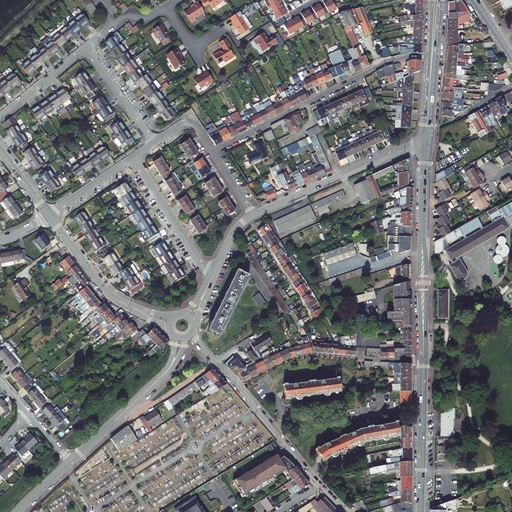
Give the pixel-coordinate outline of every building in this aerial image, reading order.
[(288,14),(279,0),(263,0),(271,14),(273,13),(277,20),(283,16),(288,14)] [(332,0),(328,0),(324,3),(326,7),(329,12),(329,13),(337,9),(332,0)] [(461,0),(449,2),(448,20),(458,20),(470,14),(461,0)] [(511,5),(511,1),(511,0),(498,0),(504,10),(511,5)] [(206,12),(198,1),(191,6),(192,7),(192,8),(190,9),(185,12),(192,23),(197,20),(196,17),(200,15),(206,12)] [(315,13),(318,18),(329,12),(326,7),(322,8),(320,4),(313,8),(315,13)] [(411,9),(411,15),(423,15),(423,4),(415,4),(412,5),(412,9),(411,9)] [(342,12),(338,14),(353,48),(362,70),(370,66),(361,45),(359,46),(351,27),(361,23),(366,36),(373,33),(371,28),(365,14),(363,7),(342,12)] [(74,20),(81,28),(85,25),(86,26),(90,23),(78,9),(76,10),(79,14),(77,16),(77,17),(74,20)] [(304,18),(307,24),(318,18),(315,13),(312,14),(309,10),(302,14),(304,18)] [(241,11),(231,17),(242,33),(250,28),(242,15),(243,14),(241,11)] [(447,31),(448,31),(458,30),(458,24),(465,23),(477,18),(474,12),(470,14),(458,20),(448,20),(447,31)] [(243,14),(242,15),(250,28),(253,26),(245,13),(243,14)] [(277,20),(281,27),(284,25),(287,23),(283,16),(277,20)] [(62,21),(74,36),(77,33),(76,32),(81,28),(74,20),(72,17),(68,20),(70,22),(68,24),(64,20),(62,21)] [(291,21),(297,31),(304,27),(304,26),(307,24),(304,18),(301,20),(299,17),(291,21)] [(56,29),(65,41),(70,37),(72,39),(75,37),(74,36),(62,21),(55,28),(56,29)] [(284,25),(289,35),(297,31),(291,21),(287,23),(284,25)] [(405,28),(410,28),(422,29),(423,21),(414,21),(408,21),(402,22),(402,24),(405,24),(405,28)] [(129,23),(126,25),(132,34),(135,32),(133,28),(129,23)] [(170,37),(167,33),(165,30),(166,30),(162,24),(153,30),(154,32),(153,33),(157,39),(158,38),(161,43),(170,37)] [(413,31),(413,37),(422,37),(422,29),(410,28),(405,28),(404,28),(404,31),(413,31)] [(48,36),(58,48),(62,45),(61,44),(65,41),(56,29),(50,34),(49,33),(47,34),(48,36)] [(460,45),(460,36),(458,36),(458,30),(448,31),(448,46),(457,46),(458,45),(460,45)] [(258,43),(263,51),(269,47),(272,45),(277,41),(273,35),(267,39),(266,37),(266,36),(264,32),(253,39),(256,44),(258,43)] [(108,47),(110,50),(125,40),(124,38),(121,40),(117,33),(105,42),(109,47),(108,47)] [(277,33),(273,35),(277,41),(280,46),(285,43),(277,33)] [(44,47),(51,56),(56,52),(57,53),(60,50),(58,48),(48,36),(41,42),(42,44),(44,47)] [(408,44),(413,45),(421,45),(422,37),(413,37),(405,36),(405,44),(408,44)] [(214,54),(220,63),(225,59),(226,62),(235,56),(231,49),(233,48),(226,38),(220,42),(225,50),(222,52),(221,50),(214,54)] [(113,53),(117,58),(126,52),(123,48),(124,47),(122,45),(126,42),(125,40),(110,50),(112,54),(113,53)] [(400,47),(402,55),(407,53),(421,53),(421,45),(413,45),(408,44),(408,47),(400,47)] [(448,46),(447,52),(460,53),(460,50),(465,50),(465,44),(460,45),(458,45),(457,46),(448,46)] [(46,59),(51,56),(44,47),(41,50),(40,49),(38,51),(36,49),(35,47),(33,49),(44,63),(47,60),(46,59)] [(186,64),(182,59),(180,56),(182,55),(178,48),(167,55),(176,70),(186,64)] [(345,62),(350,72),(354,71),(355,72),(362,70),(353,48),(348,50),(352,59),(345,62)] [(383,58),(391,56),(389,48),(380,49),(383,58)] [(29,60),(36,68),(40,64),(41,65),(44,63),(33,49),(31,50),(34,54),(31,56),(32,57),(29,60)] [(125,69),(129,74),(138,68),(135,64),(136,63),(134,61),(149,51),(147,49),(137,56),(122,67),(124,70),(125,69)] [(329,55),(338,77),(350,72),(345,62),(340,50),(329,55)] [(120,63),(122,67),(137,56),(136,54),(131,57),(129,54),(128,55),(126,52),(117,58),(121,63),(120,63)] [(31,72),(36,68),(29,60),(26,63),(25,62),(22,64),(19,60),(17,62),(28,76),(32,73),(31,72)] [(404,78),(414,74),(420,71),(421,61),(410,61),(410,72),(409,72),(403,72),(404,78)] [(319,66),(326,82),(337,78),(334,70),(329,72),(326,64),(319,66)] [(311,74),(308,75),(308,76),(313,87),(319,85),(313,69),(311,65),(308,66),(311,74)] [(397,81),(395,74),(394,68),(395,68),(395,65),(386,67),(376,72),(379,80),(387,77),(389,84),(397,81)] [(319,66),(313,69),(319,85),(326,82),(319,66)] [(8,77),(5,79),(12,87),(17,84),(17,85),(21,82),(9,68),(7,70),(10,73),(8,76),(8,77)] [(134,83),(136,81),(151,71),(149,69),(143,73),(141,70),(140,71),(138,68),(129,74),(132,79),(131,80),(134,83)] [(74,88),(76,89),(90,79),(88,76),(87,77),(84,71),(72,79),(77,86),(74,88)] [(140,84),(143,89),(152,83),(153,82),(148,76),(151,74),(152,73),(151,71),(136,81),(138,85),(140,84)] [(202,75),(200,77),(200,76),(195,79),(198,84),(199,84),(201,88),(207,85),(213,82),(212,81),(214,80),(208,71),(202,75)] [(308,76),(308,75),(306,71),(298,75),(301,81),(302,82),(303,81),(307,90),(313,87),(308,76)] [(403,72),(395,74),(397,81),(399,80),(404,78),(403,72)] [(398,91),(403,92),(413,92),(414,74),(404,78),(399,80),(398,91)] [(457,88),(458,80),(445,78),(444,87),(457,88)] [(0,88),(5,95),(8,92),(7,91),(12,87),(5,79),(2,82),(1,81),(0,81),(0,88)] [(90,79),(76,89),(77,92),(81,89),(83,91),(84,91),(87,94),(95,88),(92,83),(93,83),(90,79)] [(299,92),(296,94),(300,102),(308,98),(302,88),(304,87),(302,82),(301,81),(297,83),(300,89),(298,90),(299,92)] [(146,94),(148,98),(168,84),(166,82),(157,88),(155,85),(154,86),(152,83),(143,89),(147,94),(146,94)] [(488,91),(489,84),(481,83),(480,90),(488,91)] [(155,105),(164,99),(161,95),(162,95),(160,92),(169,86),(168,84),(148,98),(151,101),(152,100),(155,105)] [(300,102),(296,94),(294,90),(291,85),(288,87),(289,89),(284,91),(285,91),(287,96),(292,106),(300,102)] [(56,94),(62,103),(65,100),(66,101),(69,99),(72,104),(74,102),(63,87),(60,90),(60,91),(56,94)] [(354,94),(358,103),(361,102),(371,98),(367,89),(354,94)] [(403,92),(402,99),(412,100),(413,92),(403,92)] [(504,104),(511,99),(511,97),(509,92),(501,97),(504,104)] [(50,96),(47,99),(57,114),(59,113),(56,108),(59,106),(58,105),(62,103),(56,94),(51,97),(50,96)] [(360,108),(358,103),(354,94),(347,98),(351,107),(353,112),(357,110),(358,113),(362,111),(360,108)] [(92,112),(93,114),(108,104),(106,100),(105,101),(102,96),(93,102),(95,106),(96,109),(92,112)] [(287,96),(279,99),(285,110),(292,106),(287,96)] [(501,116),(509,112),(504,104),(501,97),(495,100),(496,101),(493,102),(501,116)] [(277,103),(273,106),(277,114),(285,110),(279,99),(278,98),(275,100),(277,103)] [(348,108),(351,107),(347,98),(339,101),(347,118),(350,116),(349,113),(350,113),(348,108)] [(44,102),(39,105),(45,114),(49,112),(49,113),(52,111),(55,115),(57,114),(47,99),(43,101),(44,102)] [(160,114),(175,103),(174,102),(169,105),(167,102),(166,102),(164,99),(155,105),(159,110),(158,111),(160,114)] [(263,106),(269,118),(277,114),(273,106),(270,101),(263,106)] [(347,118),(339,101),(332,104),(336,113),(340,112),(342,117),(343,116),(345,119),(347,118)] [(501,116),(493,102),(487,106),(494,118),(495,120),(501,117),(501,116)] [(176,105),(175,103),(160,114),(162,117),(163,117),(167,122),(167,121),(174,116),(176,115),(173,112),(174,111),(172,108),(176,105)] [(250,117),(254,126),(262,122),(255,109),(252,103),(249,105),(254,115),(250,117)] [(442,110),(461,112),(471,106),(462,105),(442,103),(442,110)] [(111,107),(108,104),(93,114),(95,116),(97,114),(100,119),(103,120),(113,113),(110,108),(111,107)] [(336,113),(332,104),(324,108),(328,117),(330,121),(332,125),(334,124),(333,120),(338,118),(336,113)] [(33,108),(30,110),(38,122),(40,125),(42,124),(39,120),(42,118),(42,117),(45,114),(39,105),(34,109),(33,108)] [(255,109),(262,122),(269,118),(263,106),(262,105),(255,109)] [(398,113),(401,113),(411,114),(412,107),(402,106),(397,106),(393,106),(393,108),(398,109),(398,113)] [(494,118),(487,106),(483,108),(487,115),(489,119),(489,121),(494,118)] [(328,117),(324,108),(313,113),(317,122),(324,119),(326,123),(330,121),(328,117)] [(487,115),(483,108),(478,111),(488,127),(489,126),(488,126),(489,125),(487,120),(489,119),(487,115)] [(241,118),(247,130),(254,126),(250,117),(247,111),(245,112),(243,109),(242,110),(245,116),(241,118)] [(440,124),(461,112),(442,110),(441,117),(440,124)] [(491,132),(488,128),(488,127),(478,111),(468,117),(480,138),(485,135),(491,132)] [(232,120),(239,134),(247,130),(241,118),(239,114),(238,112),(230,116),(232,120)] [(295,128),(297,132),(302,129),(300,123),(302,122),(298,113),(292,116),(298,127),(295,128)] [(392,117),(392,120),(411,121),(411,114),(401,113),(398,113),(396,113),(396,118),(392,117)] [(12,139),(27,129),(25,128),(21,130),(19,127),(18,128),(16,124),(18,123),(13,116),(4,122),(7,126),(8,125),(10,128),(9,129),(7,130),(11,135),(9,136),(12,139)] [(225,125),(231,138),(239,134),(232,120),(230,116),(227,118),(227,120),(229,123),(225,125)] [(293,131),(294,133),(297,132),(295,128),(298,127),(292,116),(284,120),(286,124),(289,131),(289,132),(293,131)] [(396,128),(410,129),(411,129),(411,121),(392,120),(392,123),(396,123),(396,128)] [(110,137),(112,139),(126,129),(124,125),(123,126),(120,121),(111,127),(113,131),(112,131),(114,134),(110,137)] [(490,122),(495,130),(498,128),(497,125),(494,127),(493,125),(494,125),(492,122),(492,121),(490,122)] [(216,146),(224,142),(218,131),(217,129),(214,124),(208,127),(210,130),(207,132),(216,146)] [(218,131),(224,142),(231,138),(225,125),(224,125),(217,129),(218,131)] [(369,127),(376,144),(391,138),(385,125),(373,130),(371,126),(369,127)] [(369,148),(376,144),(369,127),(366,128),(368,131),(367,131),(367,132),(363,134),(369,148)] [(28,131),(27,129),(12,139),(14,143),(15,142),(19,147),(27,141),(25,138),(26,137),(24,134),(28,131)] [(123,143),(127,141),(131,138),(128,133),(129,132),(126,129),(112,139),(113,141),(117,138),(119,141),(120,140),(122,144),(123,143)] [(264,134),(267,142),(275,138),(272,130),(264,134)] [(362,151),(369,148),(363,134),(358,136),(356,133),(354,134),(362,151)] [(362,151),(354,134),(352,135),(353,138),(348,141),(350,145),(354,154),(362,151)] [(180,145),(184,152),(193,146),(189,139),(180,145)] [(341,145),(343,149),(347,158),(354,154),(350,145),(348,141),(343,143),(341,139),(339,140),(341,145)] [(347,158),(343,149),(341,145),(339,140),(337,141),(339,147),(334,149),(335,152),(332,154),(336,163),(347,158)] [(107,158),(110,156),(103,145),(100,141),(98,142),(101,146),(98,148),(98,149),(95,151),(101,161),(106,157),(107,158)] [(251,164),(268,156),(261,142),(254,145),(258,153),(255,154),(254,153),(247,157),(251,164)] [(189,159),(190,158),(197,153),(198,153),(193,146),(184,152),(189,159)] [(26,158),(28,162),(43,152),(42,150),(38,153),(36,149),(35,150),(32,147),(24,153),(27,158),(26,158)] [(300,149),(296,150),(299,155),(306,152),(304,147),(303,147),(300,149)] [(85,151),(83,152),(93,167),(97,165),(96,164),(101,161),(95,151),(91,154),(91,153),(88,155),(85,151)] [(45,153),(43,152),(28,162),(31,165),(32,164),(35,170),(44,164),(42,160),(43,159),(41,156),(45,153)] [(82,161),(78,163),(84,172),(89,169),(90,170),(93,167),(83,152),(81,154),(84,158),(81,160),(82,161)] [(495,159),(499,165),(502,163),(503,165),(511,160),(509,156),(506,152),(495,159)] [(326,174),(324,171),(323,167),(321,164),(320,161),(318,158),(317,155),(316,153),(312,155),(316,164),(313,166),(318,177),(326,174)] [(194,173),(198,171),(206,166),(201,159),(199,156),(192,161),(194,164),(189,167),(194,173)] [(157,169),(165,164),(161,157),(153,163),(157,169)] [(397,174),(409,171),(409,161),(406,159),(373,175),(375,180),(393,172),(393,170),(397,169),(397,174)] [(443,159),(437,163),(435,185),(436,184),(445,179),(454,173),(452,170),(449,171),(447,168),(443,159)] [(66,164),(70,168),(77,179),(80,177),(79,176),(84,172),(78,163),(75,165),(74,164),(71,166),(69,162),(66,164)] [(280,170),(287,185),(290,190),(297,187),(294,179),(290,181),(282,163),(278,165),(280,169),(280,170)] [(318,177),(313,166),(311,163),(304,167),(310,181),(318,177)] [(164,179),(171,174),(169,172),(170,171),(165,164),(157,169),(164,179)] [(310,181),(304,167),(303,164),(297,167),(298,170),(304,183),(310,181)] [(469,181),(481,174),(479,169),(475,171),(473,167),(473,168),(470,164),(462,168),(465,172),(462,174),(466,182),(469,181)] [(278,165),(270,169),(275,179),(277,178),(280,186),(282,187),(287,185),(280,170),(279,171),(278,169),(280,169),(278,165)] [(210,172),(206,166),(198,171),(202,178),(210,172)] [(43,181),(45,185),(60,175),(59,173),(55,175),(53,172),(52,173),(49,169),(40,176),(44,180),(43,181)] [(304,183),(298,170),(291,173),(294,179),(297,187),(304,183)] [(409,184),(409,171),(397,174),(397,186),(394,185),(390,186),(392,191),(404,186),(409,184)] [(171,174),(164,179),(170,189),(178,184),(181,182),(175,172),(171,174)] [(473,189),(483,183),(480,180),(484,178),(481,174),(469,181),(473,189)] [(61,176),(60,175),(45,185),(48,188),(49,187),(52,192),(61,186),(58,183),(59,182),(57,179),(61,176)] [(511,183),(511,182),(509,177),(500,182),(501,183),(498,185),(502,192),(511,186),(511,183)] [(209,191),(218,185),(214,178),(204,184),(209,191)] [(392,191),(390,186),(380,190),(375,180),(373,180),(372,179),(368,181),(376,198),(392,191)] [(445,179),(436,184),(439,188),(435,190),(437,194),(446,189),(449,187),(445,179)] [(362,204),(376,198),(368,181),(367,180),(354,186),(362,204)] [(3,181),(0,182),(0,193),(0,194),(0,193),(0,198),(7,194),(4,191),(8,188),(3,181)] [(120,193),(122,196),(131,191),(128,186),(129,185),(126,181),(115,188),(119,193),(120,193)] [(397,189),(401,197),(405,197),(405,196),(412,196),(413,182),(409,184),(404,186),(397,189)] [(178,184),(170,189),(174,196),(182,191),(178,184)] [(218,185),(209,191),(213,198),(223,192),(218,185)] [(436,200),(439,204),(451,197),(446,189),(437,194),(440,198),(436,200)] [(470,194),(475,202),(487,195),(485,191),(482,193),(479,189),(470,194)] [(267,200),(275,196),(276,194),(274,190),(266,194),(264,195),(267,200)] [(123,201),(126,206),(137,199),(135,195),(134,196),(131,191),(122,196),(124,200),(123,201)] [(327,205),(330,204),(333,202),(346,197),(343,191),(330,196),(311,204),(314,211),(318,209),(320,208),(324,207),(324,206),(327,205)] [(0,198),(0,203),(5,210),(7,209),(15,203),(10,196),(9,196),(7,194),(0,198)] [(487,195),(475,202),(480,210),(489,205),(486,201),(490,199),(487,195)] [(182,208),(190,203),(185,196),(178,201),(182,208)] [(399,206),(407,207),(412,207),(412,196),(405,196),(405,197),(401,197),(400,197),(399,198),(395,200),(395,202),(399,202),(399,206)] [(226,197),(218,202),(223,209),(230,204),(226,197)] [(130,210),(133,214),(142,208),(139,203),(140,202),(137,199),(126,206),(130,211),(130,210)] [(7,209),(14,219),(22,213),(15,203),(7,209)] [(194,210),(190,203),(182,208),(186,215),(194,210)] [(435,210),(440,218),(445,215),(448,213),(447,210),(450,208),(447,203),(435,210)] [(230,204),(223,209),(227,216),(235,211),(230,204)] [(279,234),(306,221),(309,220),(315,218),(310,205),(274,221),(279,234)] [(320,215),(326,213),(330,211),(327,205),(324,206),(324,207),(320,208),(318,209),(320,215)] [(393,215),(401,213),(402,212),(411,212),(412,207),(407,207),(407,208),(396,208),(396,206),(394,207),(394,208),(392,208),(393,215)] [(504,207),(500,209),(501,210),(500,211),(503,217),(509,227),(510,227),(509,225),(511,223),(511,218),(511,219),(504,207)] [(142,208),(133,214),(129,216),(134,225),(137,223),(148,216),(146,212),(145,213),(142,208)] [(380,213),(382,219),(393,215),(392,208),(380,213)] [(77,221),(80,225),(89,219),(86,216),(88,215),(85,210),(74,218),(76,221),(77,221)] [(466,277),(466,276),(467,275),(467,274),(467,273),(466,272),(458,257),(509,227),(503,217),(500,211),(499,212),(494,215),(491,210),(487,212),(493,223),(484,229),(477,218),(451,233),(439,240),(434,242),(435,253),(443,253),(443,251),(445,251),(453,264),(449,266),(455,276),(456,277),(457,278),(457,279),(458,279),(460,280),(461,280),(462,280),(463,279),(464,279),(465,278),(466,277)] [(402,226),(411,227),(411,212),(402,212),(401,213),(401,218),(396,218),(396,222),(390,222),(390,225),(396,225),(402,226)] [(190,220),(194,227),(202,222),(198,215),(190,220)] [(435,225),(438,230),(446,224),(449,223),(445,215),(440,218),(436,219),(439,223),(435,225)] [(141,227),(143,230),(152,225),(149,220),(150,219),(148,216),(137,223),(140,227),(141,227)] [(82,231),(84,235),(95,228),(92,223),(91,223),(89,219),(80,225),(83,231),(82,231)] [(370,224),(374,236),(384,232),(380,220),(370,224)] [(202,222),(194,227),(199,234),(207,229),(202,222)] [(257,230),(262,237),(272,230),(267,224),(257,230)] [(446,224),(438,230),(440,234),(437,236),(439,240),(451,233),(446,224)] [(156,230),(152,225),(143,230),(146,234),(145,235),(151,244),(162,237),(157,229),(156,230)] [(388,225),(387,240),(399,237),(411,237),(411,227),(402,226),(396,225),(390,225),(388,225)] [(88,238),(91,243),(100,237),(98,233),(99,232),(97,230),(100,228),(98,226),(95,228),(84,235),(87,239),(88,238)] [(272,230),(262,237),(266,244),(276,237),(272,230)] [(50,244),(42,234),(34,240),(42,250),(50,244)] [(509,246),(505,245),(506,237),(499,236),(496,255),(495,255),(494,262),(501,263),(502,256),(508,257),(509,246)] [(102,240),(100,237),(91,243),(94,247),(93,248),(95,252),(106,245),(103,240),(102,240)] [(269,249),(280,242),(276,237),(266,244),(269,249)] [(370,258),(372,263),(395,254),(410,250),(411,237),(399,237),(387,240),(386,252),(370,258)] [(156,259),(160,256),(169,250),(165,246),(167,245),(164,241),(150,250),(156,259)] [(273,254),(283,247),(280,242),(269,249),(273,254)] [(323,254),(327,266),(357,256),(355,251),(353,243),(323,254)] [(286,252),(283,247),(273,254),(276,259),(284,253),(286,252)] [(23,266),(27,266),(24,251),(21,251),(20,250),(11,252),(13,261),(13,264),(15,263),(15,265),(21,263),(21,262),(23,262),(23,266)] [(164,265),(175,258),(173,255),(172,255),(169,250),(160,256),(162,260),(161,260),(164,265)] [(246,254),(249,258),(248,259),(285,314),(291,310),(282,297),(280,295),(279,292),(278,291),(276,289),(275,288),(273,284),(272,283),(271,280),(269,279),(269,278),(267,275),(265,273),(253,255),(251,251),(246,254)] [(0,260),(1,264),(13,261),(11,252),(0,253),(0,260)] [(109,267),(118,261),(116,258),(117,257),(114,252),(103,259),(105,263),(106,262),(109,267)] [(284,253),(276,259),(279,264),(290,256),(288,254),(286,256),(284,253)] [(293,261),(290,256),(279,264),(283,269),(293,262),(293,261)] [(57,280),(49,286),(52,291),(53,292),(68,280),(67,280),(69,278),(79,271),(68,257),(60,263),(68,274),(59,282),(57,280)] [(168,269),(170,273),(179,267),(176,263),(177,262),(175,258),(164,265),(167,270),(168,269)] [(114,276),(119,273),(125,269),(121,264),(120,265),(118,261),(109,267),(113,272),(112,273),(114,276)] [(296,267),(293,262),(283,269),(286,273),(294,268),(296,267)] [(136,268),(134,267),(132,264),(125,269),(119,273),(121,277),(122,276),(125,281),(134,275),(139,272),(136,268)] [(396,267),(396,277),(410,276),(410,265),(401,265),(396,267)] [(183,272),(179,267),(170,273),(173,277),(172,277),(175,283),(186,275),(184,272),(183,272)] [(289,278),(300,271),(298,270),(296,267),(294,268),(286,273),(289,278)] [(220,335),(249,276),(241,273),(242,272),(239,270),(239,271),(238,271),(209,330),(220,335)] [(74,285),(75,285),(84,277),(79,271),(69,278),(67,280),(68,280),(71,285),(68,287),(69,289),(74,285)] [(292,283),(303,276),(302,274),(300,271),(289,278),(292,283)] [(137,279),(134,275),(125,281),(129,286),(128,287),(130,290),(141,283),(138,278),(137,279)] [(306,281),(303,276),(292,283),(295,288),(303,283),(306,281)] [(74,285),(79,292),(86,287),(89,284),(84,277),(75,285),(74,285)] [(23,279),(13,286),(17,292),(17,293),(23,300),(30,295),(27,291),(25,287),(28,285),(23,279)] [(299,293),(309,286),(307,284),(306,281),(303,283),(295,288),(299,293)] [(141,283),(130,290),(133,294),(144,287),(141,283)] [(393,286),(393,292),(394,291),(408,291),(408,286),(400,286),(400,284),(396,285),(393,286)] [(313,292),(309,286),(299,293),(302,298),(313,292)] [(90,292),(86,287),(79,292),(72,298),(74,301),(69,305),(71,307),(76,303),(90,292)] [(349,305),(366,301),(369,300),(376,298),(374,291),(347,298),(349,305)] [(410,353),(411,353),(411,300),(409,300),(409,292),(408,291),(394,291),(393,292),(393,313),(387,313),(387,322),(402,322),(402,345),(394,345),(394,349),(394,353),(405,353),(405,357),(410,357),(410,353)] [(444,292),(438,292),(438,316),(444,316),(444,318),(448,318),(448,291),(444,291),(444,292)] [(94,296),(90,292),(76,303),(79,305),(74,308),(76,311),(79,309),(94,296)] [(315,297),(313,292),(302,298),(305,303),(315,297)] [(253,297),(259,305),(265,301),(259,293),(253,297)] [(98,301),(94,296),(79,309),(81,311),(83,310),(85,312),(98,301)] [(318,302),(315,297),(305,303),(308,308),(318,302)] [(100,304),(98,301),(85,312),(83,313),(79,317),(82,319),(92,311),(94,313),(104,304),(106,303),(104,300),(100,304)] [(319,305),(318,302),(308,308),(311,313),(318,309),(317,306),(319,305)] [(108,310),(104,304),(94,313),(86,319),(90,324),(108,310)] [(321,308),(318,309),(311,313),(314,319),(315,320),(325,314),(321,308)] [(112,314),(108,310),(90,324),(88,326),(91,329),(98,324),(99,325),(112,314)] [(116,319),(112,314),(99,325),(100,326),(97,328),(100,332),(116,319)] [(125,320),(121,315),(116,319),(100,332),(94,337),(95,339),(100,336),(102,338),(116,326),(125,320)] [(129,325),(125,320),(116,326),(117,328),(113,332),(112,332),(104,338),(105,339),(103,341),(105,344),(114,337),(129,325)] [(139,333),(132,322),(129,325),(114,337),(115,338),(114,339),(116,340),(123,334),(128,341),(129,340),(139,333)] [(139,333),(129,340),(133,344),(140,338),(146,344),(151,341),(154,337),(154,336),(158,332),(154,328),(148,334),(143,329),(139,333)] [(365,340),(371,339),(375,338),(378,337),(376,331),(363,333),(365,340)] [(151,341),(156,345),(164,338),(158,332),(154,336),(154,337),(151,341)] [(247,354),(253,361),(261,357),(257,350),(272,342),(268,335),(256,342),(253,339),(250,341),(250,342),(253,347),(253,346),(255,349),(247,354)] [(153,351),(155,353),(156,352),(167,342),(164,338),(156,345),(157,347),(153,351)] [(304,354),(312,352),(308,338),(301,340),(301,341),(302,343),(301,343),(304,354)] [(325,353),(330,354),(331,344),(331,342),(331,339),(323,340),(325,353)] [(291,357),(295,356),(293,347),(289,348),(288,347),(291,346),(289,342),(290,341),(289,340),(288,340),(288,342),(285,344),(287,349),(291,357)] [(325,353),(323,340),(314,340),(311,341),(314,352),(325,353)] [(293,347),(295,356),(304,354),(301,343),(302,343),(301,341),(296,342),(297,346),(293,347)] [(8,345),(5,342),(0,345),(0,357),(3,360),(10,354),(14,351),(9,344),(8,345)] [(337,346),(336,354),(345,355),(346,347),(337,346)] [(283,361),(291,357),(287,349),(279,353),(283,361)] [(13,352),(10,354),(3,360),(11,370),(12,369),(18,364),(21,362),(21,361),(13,352)] [(283,361),(279,353),(271,357),(276,365),(283,361)] [(246,369),(244,367),(243,366),(233,356),(224,364),(237,377),(246,369)] [(276,365),(271,357),(263,361),(267,369),(276,365)] [(267,369),(263,361),(255,365),(259,374),(267,369)] [(23,365),(21,362),(18,364),(12,369),(14,372),(11,375),(17,382),(24,376),(18,369),(23,365)] [(251,378),(259,374),(255,365),(247,369),(251,378)] [(213,369),(194,382),(199,388),(209,381),(217,373),(213,369)] [(247,370),(246,369),(237,377),(241,381),(243,382),(251,378),(247,369),(247,370)] [(222,378),(217,373),(209,381),(199,388),(200,390),(202,393),(208,388),(211,385),(212,386),(222,378)] [(29,382),(24,376),(17,382),(22,389),(23,388),(26,391),(35,383),(37,381),(35,378),(29,382)] [(208,388),(212,393),(227,383),(222,378),(212,386),(211,385),(208,388)] [(286,406),(340,399),(341,399),(345,397),(347,395),(347,392),(346,389),(345,387),(342,386),(340,386),(339,378),(327,379),(327,380),(326,381),(323,383),(322,381),(320,382),(320,380),(300,383),(300,384),(299,384),(295,386),(295,385),(293,385),(292,384),(283,385),(284,398),(282,399),(281,402),(282,404),(283,405),(286,406)] [(167,400),(172,407),(194,392),(195,393),(200,390),(199,388),(194,382),(167,400)] [(43,393),(35,383),(26,391),(28,394),(27,394),(33,401),(40,395),(42,393),(43,393)] [(412,385),(395,384),(394,384),(392,384),(392,392),(399,392),(412,392),(412,385)] [(412,392),(399,392),(399,400),(401,400),(401,401),(402,402),(403,403),(404,404),(405,404),(406,404),(407,404),(408,403),(409,402),(410,401),(410,400),(412,400),(412,392)] [(48,400),(42,393),(40,395),(33,401),(39,408),(40,407),(42,410),(48,404),(46,401),(48,400)] [(0,399),(0,415),(8,409),(0,399)] [(167,400),(164,403),(168,409),(172,407),(167,400)] [(57,414),(48,404),(42,410),(41,411),(49,420),(57,414)] [(438,436),(438,440),(444,440),(449,440),(450,436),(454,437),(454,431),(452,431),(452,419),(453,419),(454,409),(441,409),(441,436),(438,436)] [(143,415),(139,418),(149,433),(153,431),(150,426),(162,419),(156,410),(149,414),(150,415),(145,419),(144,417),(143,415)] [(65,424),(57,414),(49,420),(55,427),(56,427),(58,429),(65,424)] [(323,467),(326,467),(335,461),(368,448),(401,442),(401,444),(400,444),(401,449),(402,449),(412,448),(412,427),(407,428),(407,426),(398,427),(397,422),(385,424),(385,425),(383,426),(380,428),(379,427),(377,427),(377,425),(356,430),(356,431),(355,431),(352,434),(351,433),(350,433),(349,432),(330,441),(331,442),(329,443),(327,444),(325,444),(324,443),(315,450),(322,460),(321,463),(321,465),(323,467)] [(137,441),(128,425),(122,429),(110,439),(119,452),(137,441)] [(31,434),(21,443),(28,450),(37,441),(37,440),(39,439),(34,434),(32,435),(31,434)] [(18,453),(15,455),(21,461),(23,459),(21,456),(22,456),(24,458),(29,453),(27,451),(28,450),(21,443),(14,449),(18,453)] [(402,456),(412,456),(412,448),(402,449),(401,449),(392,450),(393,458),(402,456)] [(245,473),(232,480),(242,496),(248,492),(285,470),(292,480),(301,474),(296,466),(294,467),(292,463),(290,464),(286,459),(284,460),(282,457),(279,459),(276,454),(247,472),(245,473)] [(290,464),(292,463),(291,463),(288,460),(284,457),(276,454),(279,459),(282,457),(284,460),(286,459),(290,464)] [(12,456),(5,463),(12,470),(21,461),(15,455),(12,458),(12,456)] [(412,462),(412,456),(402,456),(393,458),(394,459),(390,460),(391,465),(394,464),(394,463),(399,462),(412,462)] [(400,477),(400,481),(412,481),(412,462),(399,462),(394,463),(394,464),(391,465),(386,466),(386,465),(368,469),(369,474),(385,471),(386,474),(399,471),(399,477),(400,477)] [(0,475),(2,478),(4,481),(7,478),(5,476),(12,470),(5,463),(0,467),(0,475)] [(292,485),(293,487),(306,479),(303,475),(301,474),(292,480),(285,485),(287,487),(292,485)] [(293,487),(297,492),(309,484),(310,483),(306,479),(293,487)] [(389,493),(395,491),(399,490),(401,490),(412,490),(412,481),(400,481),(397,481),(398,488),(395,487),(388,489),(389,493)] [(206,494),(210,501),(217,497),(213,490),(206,494)] [(200,507),(202,507),(195,497),(192,499),(194,503),(195,502),(199,508),(200,507)] [(265,506),(271,502),(267,497),(261,500),(262,502),(265,506)] [(323,511),(324,511),(327,509),(332,506),(329,502),(324,497),(316,503),(314,500),(298,510),(299,511),(302,511),(313,506),(318,511),(323,511)] [(392,498),(379,502),(381,507),(388,505),(394,503),(392,498)] [(194,503),(192,499),(177,509),(178,511),(203,511),(200,507),(199,508),(195,502),(194,503)] [(429,509),(429,511),(451,511),(452,511),(455,511),(456,499),(429,509)] [(268,511),(274,508),(271,502),(265,506),(268,511)] [(411,511),(412,502),(401,503),(392,505),(393,511),(411,511)]
